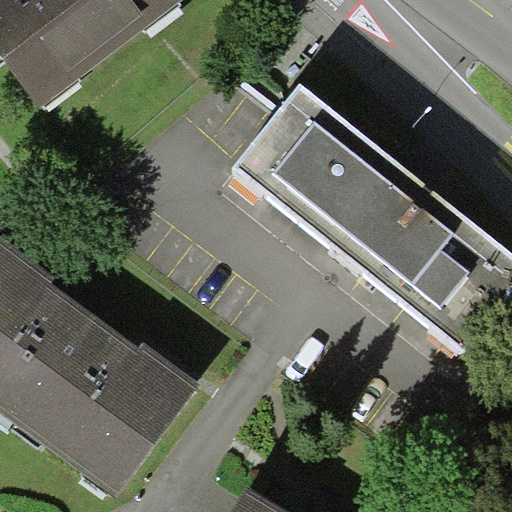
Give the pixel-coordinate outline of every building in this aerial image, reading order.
[(182,4),(179,0),(1,0),(0,1),(0,56),(45,113),(182,4)] [(352,273),(416,192),(302,103),(238,183),(352,273)] [(466,363),(511,304),(511,268),(416,192),(352,273),(466,363)] [(0,399),(125,491),(206,382),(6,235),(0,242),(0,399)] [(295,511),(252,486),(236,511),(295,511)]
